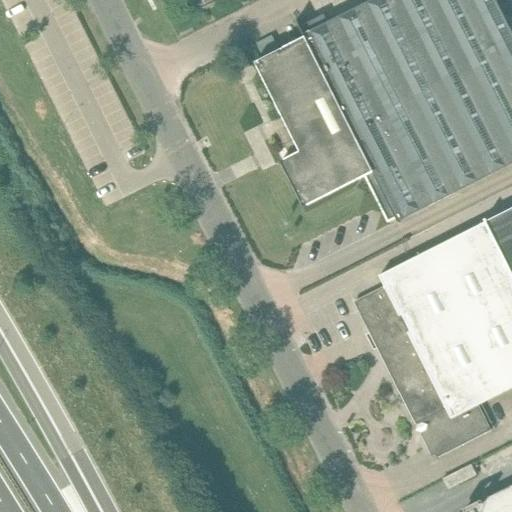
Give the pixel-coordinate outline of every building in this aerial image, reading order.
[(284,49),(273,54),(255,63),(257,66),(258,66),(266,61),(292,112),(283,117),(293,135),(296,133),(305,152),(285,162),(284,161),(281,162),(304,208),(307,206),(303,198),(368,165),(373,173),(380,187),(385,184),(399,211),(393,214),(398,223),(399,222),(398,221),(511,164),(511,34),(494,0),(379,0),(317,32),(313,22),(300,29),(307,42),(286,53),(284,49)] [(292,112),(266,61),(258,66),(283,117),(292,112)] [(296,133),(293,135),(302,153),(305,152),(296,133)] [(368,165),(303,198),(307,206),(373,173),(368,165)] [(511,209),(486,222),(379,276),(385,287),(354,302),(416,424),(416,423),(417,425),(416,431),(421,432),(422,434),(421,435),(431,453),(430,454),(431,455),(435,452),(437,456),(438,456),(438,455),(490,428),(476,403),(511,384),(511,209)] [(511,511),(511,464),(487,477),(490,483),(464,495),(472,511),(511,511)] [(471,465),(443,479),(448,490),(477,475),(471,465)]
